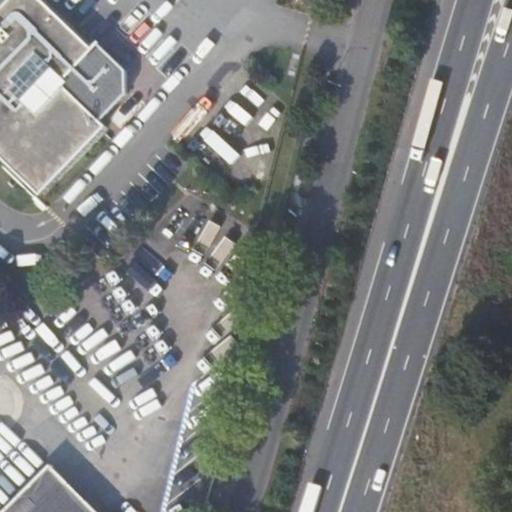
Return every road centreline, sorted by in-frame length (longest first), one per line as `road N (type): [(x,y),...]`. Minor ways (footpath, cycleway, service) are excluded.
road 1 (motorway): [(473,0),(336,511)]
road 2 (tertiary): [(363,0),(314,177),(243,511)]
road 3 (motorway): [(511,28),(342,511)]
road 4 (unknown): [(231,0),(177,76),(160,116),(103,171),(33,217),(0,223)]
road 5 (unknown): [(0,495),(57,441),(109,492),(149,435)]
road 6 (unknown): [(149,435),(214,265)]
road 7 (unknown): [(149,435),(31,330)]
